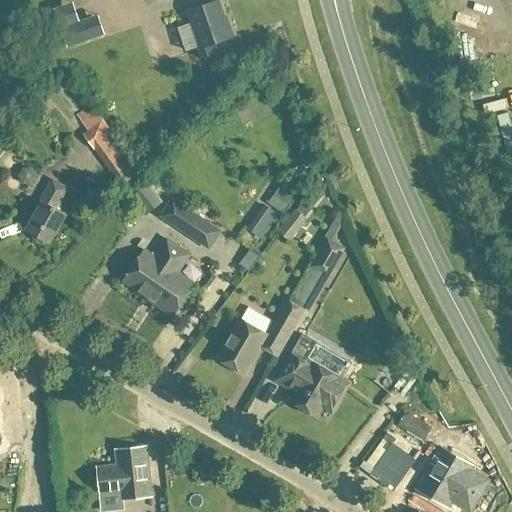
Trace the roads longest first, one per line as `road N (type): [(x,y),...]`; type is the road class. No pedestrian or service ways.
road 1 (primary): [(511,413),(387,163),(335,8)]
road 2 (residential): [(359,511),(0,304)]
